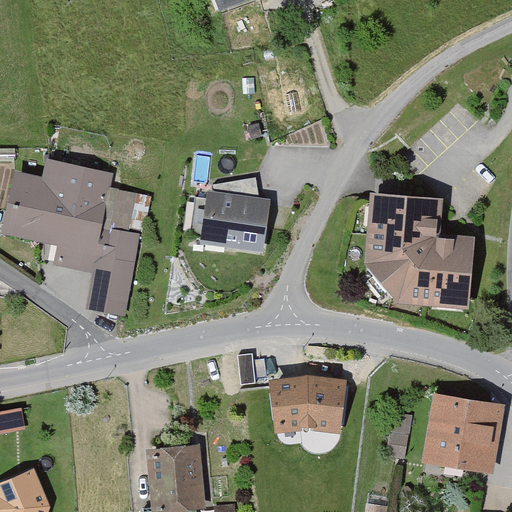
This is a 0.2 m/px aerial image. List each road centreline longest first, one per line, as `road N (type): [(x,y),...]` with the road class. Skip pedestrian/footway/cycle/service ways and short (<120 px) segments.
road 1 (residential): [(511,24),(461,48),(384,109),(310,227),(289,279),(281,330)]
road 2 (residential): [(511,386),(487,369),(385,341),(281,330)]
road 3 (residential): [(281,330),(113,362)]
road 4 (residential): [(113,362),(39,298),(0,277)]
